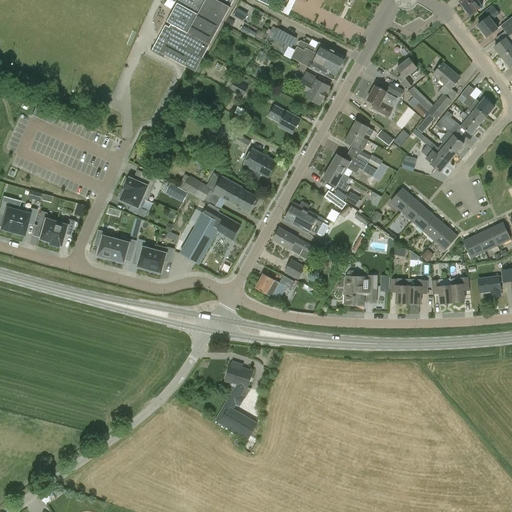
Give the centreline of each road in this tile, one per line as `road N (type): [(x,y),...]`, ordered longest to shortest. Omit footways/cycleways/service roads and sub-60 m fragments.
road 1 (residential): [(231,295),(395,0)]
road 2 (secondary): [(213,326),(351,343),(511,338)]
road 3 (residential): [(511,318),(342,323),(284,316),(231,295)]
road 4 (unclassified): [(7,511),(155,405),(213,326)]
road 5 (secondary): [(0,272),(213,326)]
road 6 (residential): [(104,192),(22,155),(36,124),(119,162)]
road 7 (residential): [(73,266),(150,288),(192,281),(231,295)]
road 8 (residential): [(511,102),(441,9),(423,0)]
road 9 (unknown): [(245,0),(361,60)]
